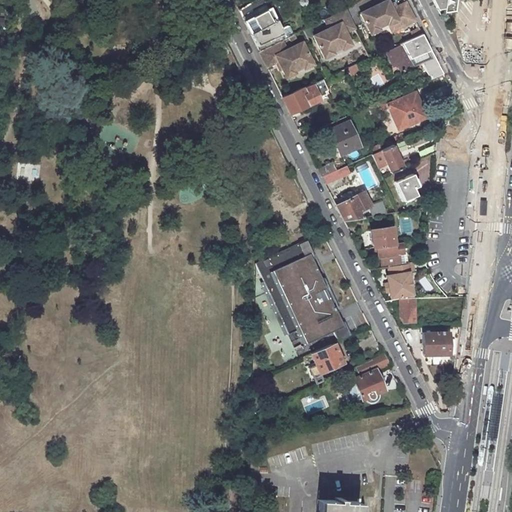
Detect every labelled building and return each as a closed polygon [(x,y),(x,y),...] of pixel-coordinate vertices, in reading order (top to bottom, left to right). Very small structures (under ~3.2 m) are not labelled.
[(268,8),(262,0),(255,0),(238,10),(259,51),(273,44),(281,40),(284,39),(269,7),(268,8)] [(396,8),(392,9),(390,6),(387,0),(370,8),(360,13),(370,34),(377,31),(379,30),(378,28),(387,23),(389,25),(397,21),(400,28),(415,21),(410,11),(406,3),(396,8)] [(432,0),(437,10),(444,8),(443,12),(455,11),(456,0),(432,0)] [(324,19),(329,28),(313,35),(316,42),(322,39),(330,55),(333,53),(332,51),(341,47),(342,49),(351,45),(345,33),(343,29),(352,24),(344,9),(324,19)] [(392,32),(400,28),(397,21),(389,25),(392,32)] [(352,24),(343,29),(345,33),(354,29),(352,24)] [(430,50),(422,35),(401,44),(396,46),(388,49),(395,63),(400,65),(400,72),(414,66),(410,59),(428,51),(430,50)] [(316,42),(323,57),(330,55),(322,39),(316,42)] [(273,44),(259,51),(262,58),(266,65),(304,47),(302,42),(285,50),(281,40),(273,44)] [(294,70),(302,66),(303,68),(312,64),(304,47),(266,65),(266,67),(278,61),(285,76),(294,72),(294,70)] [(431,58),(428,51),(410,59),(414,66),(421,62),(430,79),(443,74),(434,57),(431,58)] [(347,68),(351,76),(365,70),(361,62),(354,65),(351,66),(347,68)] [(421,62),(414,66),(422,83),(430,79),(421,62)] [(323,82),(329,95),(336,91),(330,78),(323,82)] [(282,97),(289,112),(312,102),(313,104),(330,97),(329,95),(323,82),(322,79),(319,81),(305,87),(301,88),(282,97)] [(414,92),(386,104),(397,129),(425,117),(414,92)] [(348,121),(329,130),(340,154),(358,145),(348,121)] [(418,151),(421,158),(435,151),(436,142),(418,151)] [(386,163),(390,172),(402,167),(392,144),(380,150),(371,154),(377,167),(386,163)] [(317,169),(321,176),(336,170),(331,162),(317,169)] [(321,176),(325,184),(349,173),(346,165),(336,170),(321,176)] [(413,174),(394,182),(403,201),(417,195),(413,188),(418,186),(413,174)] [(335,205),(344,221),(362,218),(358,212),(361,210),(370,206),(362,191),(354,195),(352,192),(349,191),(340,196),(343,201),(335,205)] [(391,226),(370,230),(373,247),(376,246),(394,244),(391,226)] [(287,334),(298,329),(305,343),(332,330),(337,340),(350,335),(344,321),(340,323),(335,311),(339,310),(323,277),(319,279),(310,260),(314,258),(305,239),(254,263),(287,334)] [(382,267),(387,266),(403,263),(404,263),(400,242),(394,244),(376,246),(377,254),(378,257),(380,257),(382,267)] [(414,297),(409,271),(414,270),(412,261),(404,263),(403,263),(387,266),(388,274),(386,275),(388,282),(386,283),(384,285),(385,290),(388,291),(389,291),(391,299),(399,297),(414,297)] [(414,297),(399,298),(399,318),(402,322),(415,322),(414,297)] [(298,329),(287,334),(294,348),(305,343),(298,329)] [(447,331),(422,332),(423,355),(448,354),(447,331)] [(333,343),(311,353),(319,371),(341,361),(333,343)] [(383,353),(355,366),(359,375),(352,379),(355,385),(352,386),(351,390),(355,399),(359,401),(364,398),(368,402),(370,403),(373,402),(375,401),(376,400),(377,398),(377,393),(384,390),(375,369),(388,364),(383,353)] [(354,511),(355,501),(340,500),(340,497),(335,497),(335,500),(320,499),(319,511),(354,511)]
